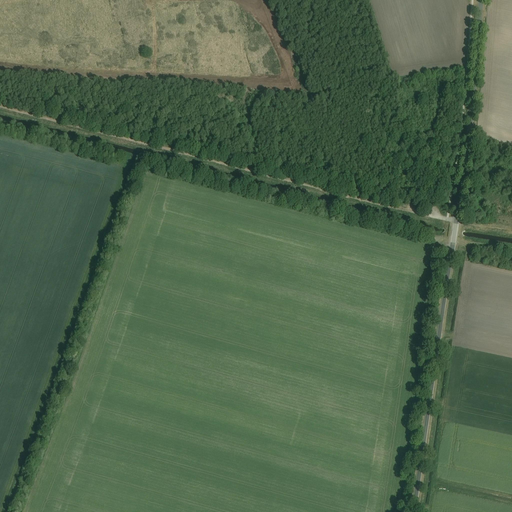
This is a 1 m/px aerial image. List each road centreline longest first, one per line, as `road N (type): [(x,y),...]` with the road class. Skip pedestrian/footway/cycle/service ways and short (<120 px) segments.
road 1 (tertiary): [(415,511),(459,223),(481,0)]
road 2 (track): [(380,202),(0,106)]
